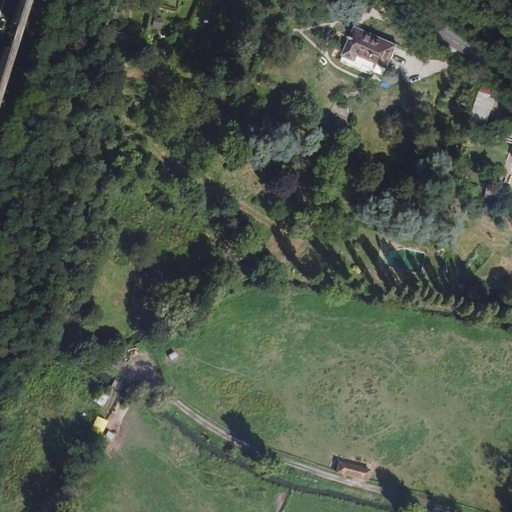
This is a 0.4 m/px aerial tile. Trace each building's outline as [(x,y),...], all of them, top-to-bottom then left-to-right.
[(164,17),(154,15),(152,26),(161,29),(164,17)] [(360,35),(363,26),(359,24),(355,33),(360,35)] [(401,41),(363,26),(360,35),(355,33),(345,60),(376,73),(379,68),(390,72),(401,41)] [(489,119),(495,99),(489,97),(491,89),(480,86),(472,114),(489,119)] [(421,275),(426,253),(403,248),(397,249),(391,253),(382,253),(378,264),(421,275)] [(109,397),(99,390),(94,400),(103,407),(109,397)] [(125,419),(120,415),(115,425),(122,427),(125,419)] [(106,421),(95,416),(90,426),(102,431),(106,421)] [(337,471),(368,481),(371,470),(340,461),(337,471)]
